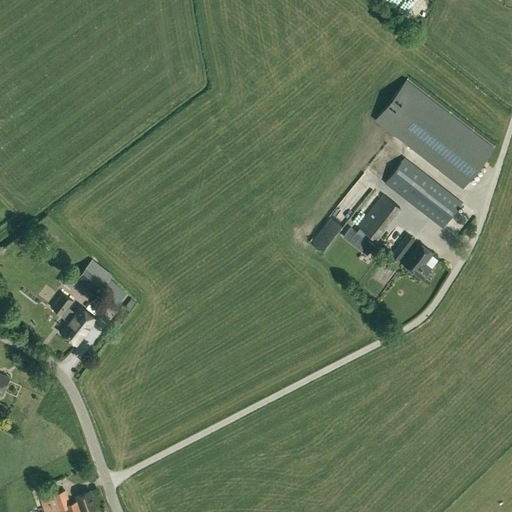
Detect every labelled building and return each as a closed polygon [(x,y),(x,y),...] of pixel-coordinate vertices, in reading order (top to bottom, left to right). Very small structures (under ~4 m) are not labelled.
[(408,78),(375,120),(462,187),(495,145),(408,78)] [(461,202),(404,157),(385,182),(442,227),(461,202)] [(382,192),(357,225),(376,240),(402,207),(382,192)] [(375,242),(351,224),(344,233),(368,252),(375,242)] [(391,255),(399,261),(416,239),(408,233),(391,255)] [(419,241),(402,263),(422,278),(431,267),(425,263),(433,253),(419,241)] [(77,279),(70,274),(63,283),(70,288),(77,279)] [(51,306),(62,315),(66,311),(74,300),(62,291),(51,306)] [(72,316),(66,311),(62,315),(68,320),(60,331),(77,344),(97,319),(80,305),(72,316)] [(0,373),(0,393),(1,394),(9,377),(0,373)] [(40,498),(44,510),(45,511),(50,511),(59,509),(60,510),(66,508),(67,511),(81,511),(94,508),(93,505),(95,504),(90,490),(75,495),(77,501),(69,503),(65,490),(59,492),(40,498)]
